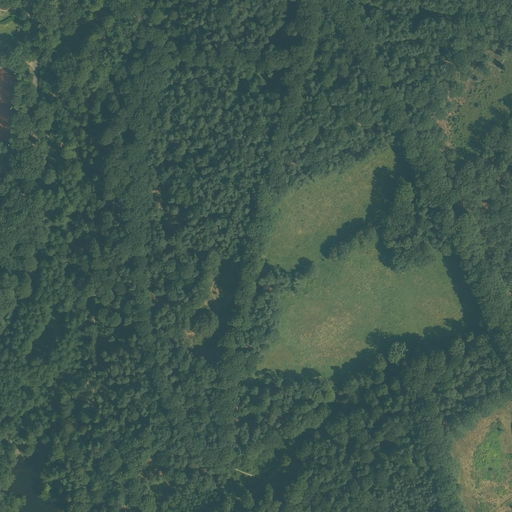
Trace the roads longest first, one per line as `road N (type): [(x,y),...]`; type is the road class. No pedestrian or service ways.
road 1 (track): [(225,465),(225,390),(300,55)]
road 2 (unclassified): [(0,255),(34,176),(35,0)]
